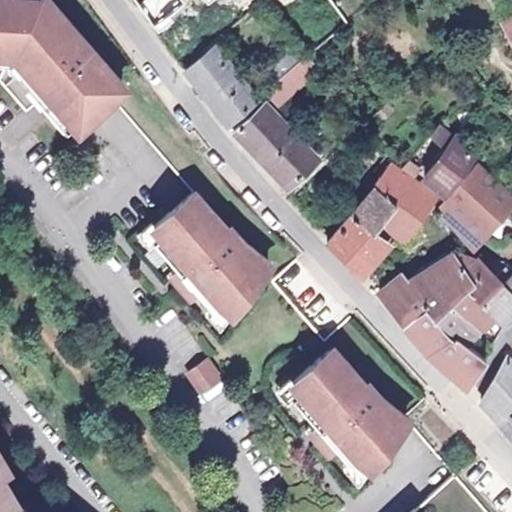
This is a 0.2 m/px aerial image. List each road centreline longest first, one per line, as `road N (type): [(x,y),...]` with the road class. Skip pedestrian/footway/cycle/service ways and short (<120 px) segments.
road 1 (unclassified): [(119,0),(312,243),(463,405)]
road 2 (residential): [(0,166),(142,323),(260,511)]
road 3 (residential): [(0,395),(96,511)]
